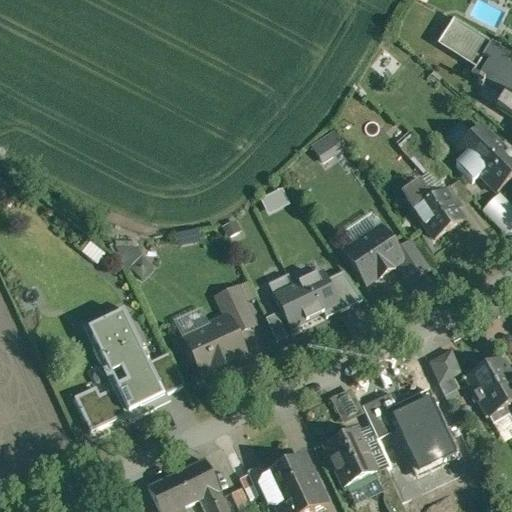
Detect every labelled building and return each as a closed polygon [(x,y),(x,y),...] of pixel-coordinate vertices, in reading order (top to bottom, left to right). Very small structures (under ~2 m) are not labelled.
[(471,22),(500,26),(502,8),(473,5),(471,22)] [(511,74),(508,71),(511,64),(511,61),(498,53),(499,51),(450,19),(449,21),(457,26),(445,46),(485,71),(479,80),(505,97),(497,110),(511,119),(511,74)] [(400,70),(387,57),(376,67),(390,81),(400,70)] [(495,143),(481,130),(457,153),(464,160),(456,168),(473,185),(481,177),(498,194),(511,180),(511,160),(501,149),(502,146),(498,142),(495,143)] [(335,134),(311,149),(322,166),(346,151),(335,134)] [(449,176),(415,137),(400,150),(411,162),(414,159),(438,186),(449,176)] [(420,189),(406,197),(417,212),(430,203),(420,189)] [(281,191),(260,201),(268,217),(289,207),(281,191)] [(430,203),(417,212),(436,241),(463,223),(455,211),(460,208),(449,191),(430,203)] [(511,236),(511,208),(501,196),(484,213),(509,239),(511,236)] [(235,222),(222,229),(228,240),(241,234),(235,222)] [(380,230),(344,255),(366,288),(377,280),(379,282),(392,273),(391,271),(397,267),(403,263),(396,253),(380,230)] [(410,243),(396,253),(403,263),(397,267),(409,286),(430,272),(410,243)] [(130,270),(142,259),(137,249),(115,250),(127,273),(130,270)] [(142,259),(130,270),(141,283),(154,272),(142,259)] [(330,297),(339,316),(360,306),(343,278),(324,286),(330,297)] [(294,291),(304,310),(325,299),(316,280),(294,291)] [(255,327),(238,290),(218,300),(227,320),(228,319),(236,336),(255,327)] [(304,310),(279,322),(289,341),(339,316),(330,297),(325,299),(304,310)] [(124,310),(105,319),(105,320),(84,330),(93,351),(113,392),(116,390),(129,416),(140,410),(153,404),(138,371),(151,365),(124,310)] [(289,341),(279,322),(278,318),(264,325),(276,351),(290,344),(289,341)] [(227,320),(184,339),(189,350),(187,355),(191,363),(196,365),(203,380),(247,359),(236,336),(228,319),(227,320)] [(452,356),(429,366),(445,399),(459,392),(452,377),(460,373),(452,356)] [(151,365),(138,371),(153,404),(184,389),(168,357),(151,365)] [(511,378),(503,361),(464,381),(485,421),(508,409),(511,417),(511,378)] [(96,391),(75,401),(91,435),(141,411),(140,410),(129,416),(116,390),(113,392),(100,398),(96,391)] [(364,417),(351,392),(332,402),(345,427),(364,417)] [(420,401),(409,406),(410,409),(395,416),(408,445),(408,446),(423,439),(427,449),(428,449),(441,443),(436,433),(438,432),(424,402),(421,404),(420,401)] [(477,469),(460,433),(448,439),(464,475),(477,469)] [(357,434),(324,449),(344,491),(375,477),(377,476),(357,434)] [(423,439),(408,446),(408,445),(402,448),(408,461),(429,451),(428,449),(427,449),(423,439)] [(304,461),(291,466),(291,465),(268,476),(263,478),(263,480),(268,477),(276,495),(264,501),(268,508),(278,510),(277,510),(278,511),(318,511),(328,508),(305,459),(303,459),(304,461)] [(227,511),(205,462),(177,475),(192,506),(199,503),(203,511),(227,511)] [(268,477),(263,480),(263,478),(268,476),(264,467),(248,475),(261,502),(264,501),(276,495),(268,477)] [(396,493),(387,471),(377,476),(375,477),(385,498),(396,493)] [(177,475),(149,487),(159,511),(185,511),(185,510),(192,506),(177,475)] [(405,511),(396,493),(385,498),(384,504),(388,511),(405,511)] [(250,511),(243,495),(234,499),(239,511),(250,511)]
